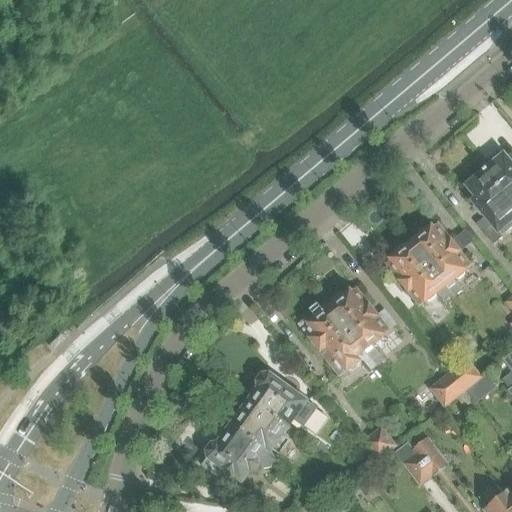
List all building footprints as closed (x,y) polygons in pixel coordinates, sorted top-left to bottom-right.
[(511,165),(505,156),(486,172),(511,202),(511,165)] [(511,202),(486,172),(468,187),(478,199),(474,203),(487,217),(477,225),(494,244),(511,228),(511,202)] [(414,242),(412,244),(446,287),(454,297),(455,298),(464,291),(455,280),(467,271),(465,269),(470,266),(460,253),(475,242),(466,231),(451,242),(438,226),(435,228),(434,226),(429,231),(424,230),(415,236),(414,242)] [(454,297),(446,287),(412,244),(410,246),(404,245),(395,252),(394,258),(391,260),(393,262),(388,265),(420,305),(424,302),(426,303),(437,294),(445,304),(454,297)] [(330,309),(377,368),(381,364),(374,355),(377,352),(372,346),(385,336),(383,334),(388,330),(356,290),(351,294),(350,292),(348,295),(342,294),(333,301),(333,307),(330,309)] [(371,372),(377,368),(330,309),(328,311),(322,310),(314,316),(313,322),(310,325),(311,326),(305,331),(341,378),(363,361),(371,372)] [(0,314),(0,341),(13,331),(0,314)] [(483,379),(475,369),(468,361),(449,376),(464,394),(483,379)] [(252,400),(290,427),(307,403),(270,376),(263,377),(259,383),(260,389),(252,400)] [(446,409),(464,394),(449,376),(431,390),(446,409)] [(283,437),(290,427),(252,400),(244,410),(239,411),(234,419),(235,424),(233,425),(271,453),(273,450),(280,455),(290,442),(283,437)] [(270,466),(275,457),(271,453),(233,425),(219,445),(213,446),(208,453),(209,458),(203,467),(218,478),(224,474),(232,479),(237,478),(243,482),(250,472),(256,471),(259,467),(258,461),(262,464),(270,466)] [(379,462),(397,447),(382,429),(364,443),(379,462)] [(407,446),(432,477),(433,478),(449,466),(428,439),(412,451),(408,446),(407,446)] [(421,486),(432,477),(407,446),(396,455),(421,486)] [(511,477),(503,485),(511,497),(511,477)] [(511,511),(511,498),(508,494),(486,511),(511,511)] [(316,511),(318,511),(305,495),(301,499),(293,510),(291,511),(316,511)]
